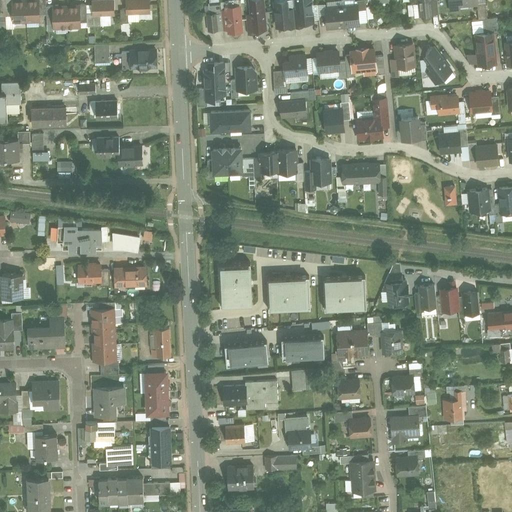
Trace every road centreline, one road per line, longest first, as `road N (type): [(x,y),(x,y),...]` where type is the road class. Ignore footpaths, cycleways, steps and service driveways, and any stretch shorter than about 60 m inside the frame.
road 1 (tertiary): [(177,53),(200,511)]
road 2 (track): [(184,194),(511,244)]
road 3 (residential): [(267,47),(424,30),(479,77),(511,76)]
road 4 (residential): [(511,174),(476,176),(413,151),(273,136)]
road 5 (residential): [(81,511),(71,365),(0,364)]
road 6 (residential): [(394,511),(378,365)]
